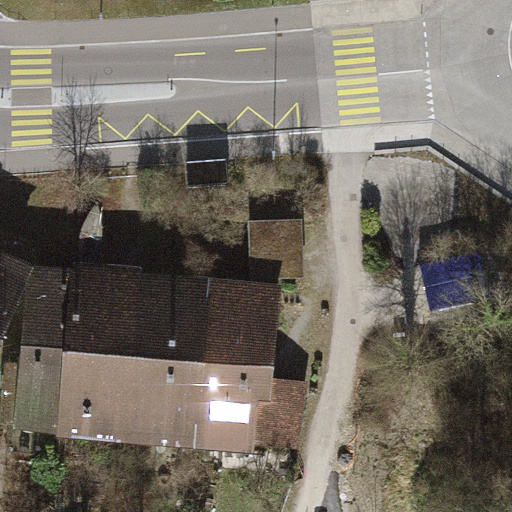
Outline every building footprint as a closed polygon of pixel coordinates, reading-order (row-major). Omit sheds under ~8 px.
[(230,167),(186,170),(188,195),(232,191),(230,167)] [(303,221),(250,223),(252,280),(305,277),(303,221)] [(0,320),(22,271),(0,260),(0,320)] [(32,261),(13,433),(122,445),(141,273),(32,261)] [(194,453),(213,281),(141,273),(122,445),(194,453)] [(309,383),(276,379),(285,289),(213,281),(194,453),(267,461),(268,448),(301,451),(309,383)]
